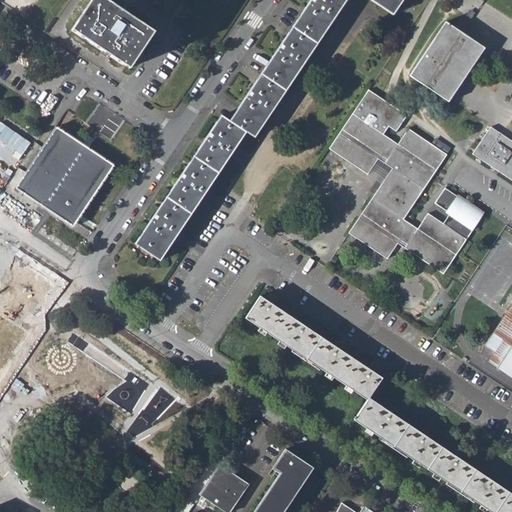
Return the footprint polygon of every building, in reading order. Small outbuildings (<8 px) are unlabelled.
[(128,67),(154,30),(108,0),(89,0),(71,28),(128,67)] [(374,0),(393,12),(401,0),(310,0),(258,79),(229,122),(221,116),(135,246),(157,261),(243,132),(251,137),(280,94),(343,0),(374,0)] [(451,105),(487,52),(448,26),(413,80),(451,105)] [(448,290),(461,299),(478,274),(459,261),(486,220),(448,195),(437,210),(452,220),(445,230),(430,220),(420,235),(406,225),(449,160),(411,134),(400,149),(386,140),(391,132),(399,137),(410,121),(371,95),(331,155),(369,180),(380,164),(394,174),(351,239),(389,265),(400,249),(445,280),(457,265),(462,268),(448,290)] [(511,180),(511,143),(492,130),(475,155),(511,180)] [(107,167),(59,134),(24,186),(72,219),(107,167)] [(491,511),(511,511),(511,494),(372,400),(386,380),(263,298),(249,320),(371,402),(357,422),(491,511)] [(511,378),(511,312),(496,336),(503,341),(502,343),(505,345),(492,365),(511,378)] [(280,511),(309,468),(282,450),(269,469),(277,474),(251,511),(280,511)] [(230,511),(247,488),(219,468),(199,497),(220,511),(230,511)]
